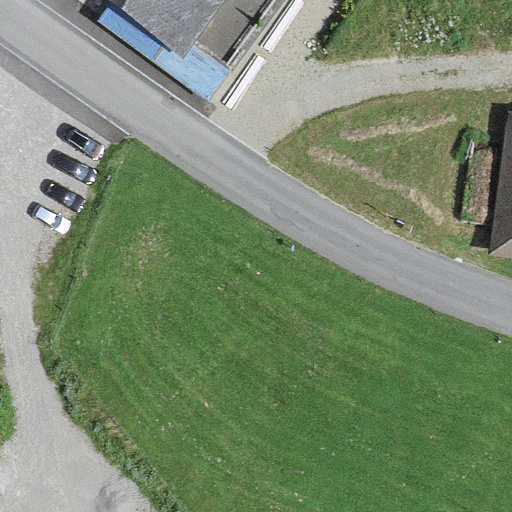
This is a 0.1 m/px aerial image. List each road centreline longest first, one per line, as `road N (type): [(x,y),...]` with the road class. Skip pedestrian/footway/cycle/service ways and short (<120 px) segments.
road 1 (residential): [(130,99),(345,231),(511,307)]
road 2 (tertiary): [(0,12),(130,99)]
